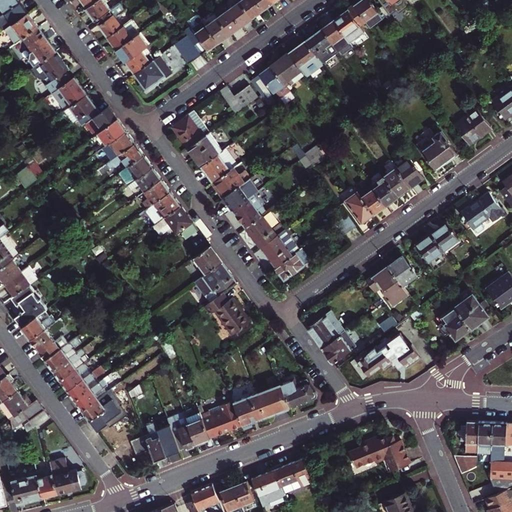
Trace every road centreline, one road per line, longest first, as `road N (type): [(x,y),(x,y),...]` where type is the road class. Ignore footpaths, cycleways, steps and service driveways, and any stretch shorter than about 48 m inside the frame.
road 1 (residential): [(511,142),(283,309)]
road 2 (tertiary): [(124,500),(355,410)]
road 3 (residential): [(147,124),(260,297),(283,309)]
road 4 (residential): [(124,500),(0,326)]
road 5 (residential): [(147,124),(317,0)]
road 6 (residential): [(43,0),(126,113),(147,124)]
road 7 (residential): [(283,309),(355,410)]
road 8 (residential): [(511,328),(431,382),(418,402)]
